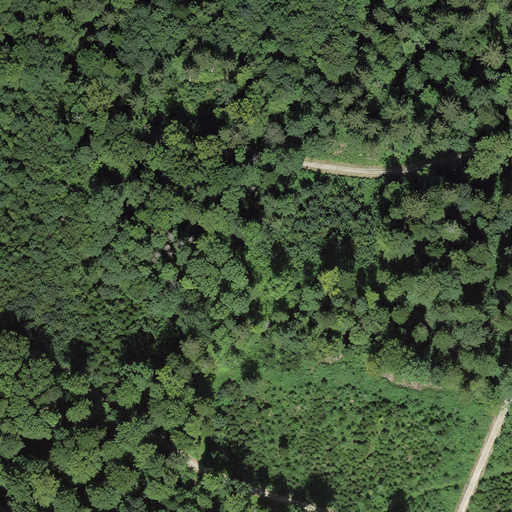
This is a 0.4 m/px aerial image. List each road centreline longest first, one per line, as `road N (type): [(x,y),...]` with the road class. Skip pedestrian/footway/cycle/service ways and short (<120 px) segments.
road 1 (track): [(255,0),(96,26),(83,38),(77,67),(118,118),(162,136),(323,168),(511,134)]
road 2 (track): [(313,511),(180,450),(38,352),(0,335)]
road 3 (track): [(196,458),(261,329)]
road 4 (track): [(468,511),(511,395)]
road 5 (track): [(118,408),(43,420),(0,405)]
